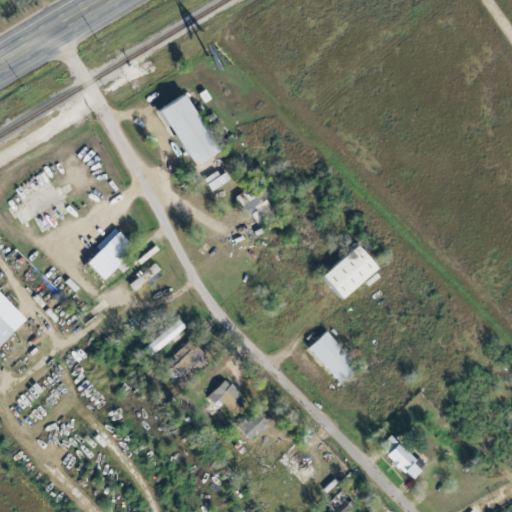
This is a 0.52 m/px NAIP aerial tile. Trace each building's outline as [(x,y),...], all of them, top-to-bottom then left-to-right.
[(193,168),(158,114),(184,97),(219,150),(193,168)] [(222,169),(203,181),(210,191),(229,179),(222,169)] [(254,206),(261,219),(272,213),(265,200),(254,206)] [(345,298),(322,272),(355,243),(378,269),(345,298)] [(162,275),(153,264),(129,284),(133,290),(144,281),(148,286),(162,275)] [(0,342),(23,320),(0,295),(0,342)] [(145,346),(153,354),(170,339),(171,340),(185,328),(176,318),(145,346)] [(356,366),(323,332),(306,348),(339,382),(356,366)] [(218,399),(231,413),(245,401),(224,379),(206,397),(212,403),(218,399)] [(249,441),(267,424),(257,413),(238,430),(249,441)] [(415,460),(389,435),(377,448),(410,479),(417,471),(411,464),(415,460)]
